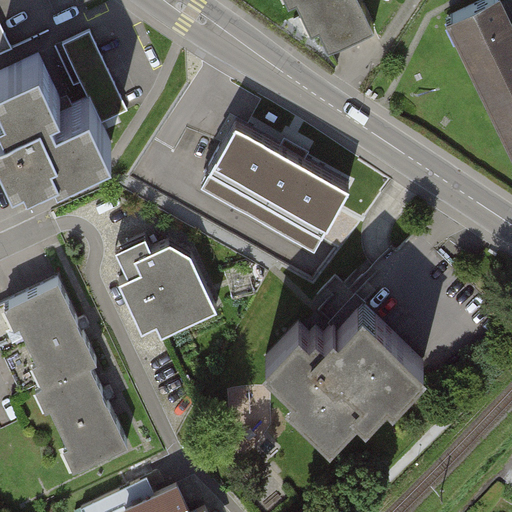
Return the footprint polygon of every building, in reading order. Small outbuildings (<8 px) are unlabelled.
[(289,0),(293,7),(300,4),(315,33),(322,30),(332,50),(376,28),(361,0),(289,0)] [(489,0),(444,22),(511,160),(511,26),(499,0),(489,0)] [(0,61),(14,55),(0,23),(0,61)] [(0,104),(0,120),(2,124),(40,106),(58,145),(53,148),(60,163),(55,165),(58,172),(111,147),(89,100),(56,115),(51,105),(61,101),(38,54),(0,71),(0,100),(2,104),(0,104)] [(31,171),(55,165),(60,163),(53,148),(58,145),(40,106),(2,124),(0,123),(0,132),(17,168),(28,163),(31,171)] [(347,173),(236,111),(201,174),(312,235),(347,173)] [(161,323),(165,332),(217,309),(190,250),(171,239),(153,247),(147,233),(118,246),(130,272),(121,277),(145,330),(161,323)] [(96,357),(58,277),(0,304),(0,335),(1,335),(17,370),(10,373),(20,393),(34,387),(89,361),(96,357)] [(425,364),(362,304),(338,329),(330,322),(313,339),(299,326),(264,362),(291,388),(285,395),(327,435),(357,404),(365,412),(387,390),(394,397),(425,364)] [(89,361),(34,387),(45,408),(50,406),(67,442),(63,444),(75,468),(128,442),(89,361)] [(215,511),(207,494),(191,501),(178,473),(154,484),(148,472),(82,504),(85,511),(102,511),(124,502),(128,511),(215,511)]
